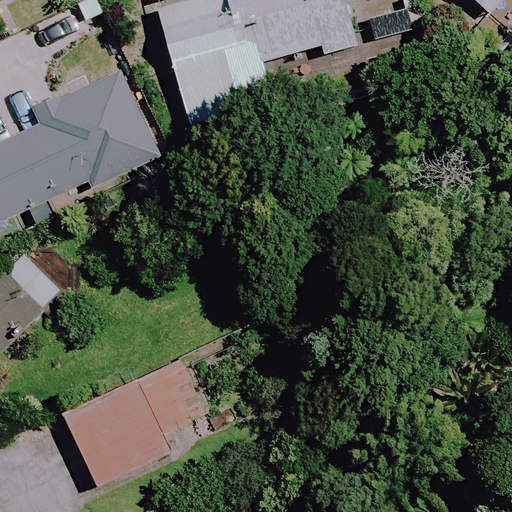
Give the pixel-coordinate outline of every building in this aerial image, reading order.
[(341,0),(167,0),(170,8),(148,15),(177,110),(265,83),(259,65),(314,49),(319,67),(358,55),(341,0)] [(466,0),(488,20),(506,0),(466,0)] [(410,37),(403,10),(366,19),(373,46),(410,37)] [(0,110),(17,102),(0,69),(0,143),(2,143),(0,138),(0,110)] [(0,355),(60,298),(15,252),(0,266),(0,355)] [(203,419),(178,364),(61,418),(94,490),(168,457),(160,438),(203,419)]
